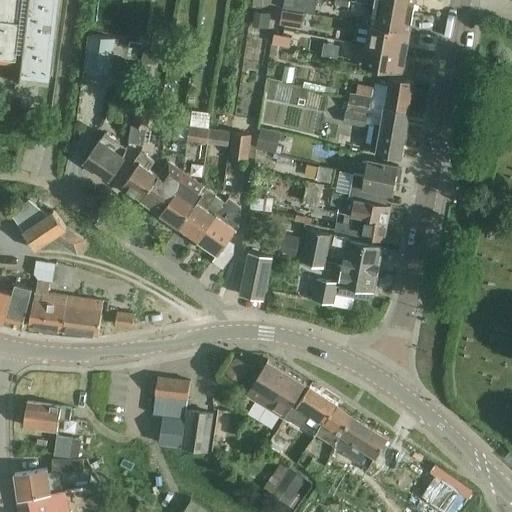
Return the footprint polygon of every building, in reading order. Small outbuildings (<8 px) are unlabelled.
[(0,0),(0,57),(16,60),(17,51),(23,52),(19,84),(20,84),(21,77),(49,80),(58,0),(0,0)] [(415,0),(374,0),(374,4),(413,12),(415,0)] [(413,12),(374,4),(370,24),(410,32),(410,31),(413,12)] [(300,27),(303,14),(282,10),(280,23),(300,27)] [(410,32),(370,24),(366,45),(406,52),(410,32)] [(272,42),(290,46),(292,36),(274,33),(272,42)] [(89,34),(84,70),(110,74),(115,37),(89,34)] [(403,72),(406,52),(366,45),(363,64),(403,72)] [(349,95),(347,110),(382,115),(384,105),(409,111),(409,110),(408,110),(413,80),(391,75),(391,76),(378,74),(377,82),(374,81),(373,84),(356,81),(354,96),(349,95)] [(144,145),(151,108),(137,105),(133,124),(131,124),(128,142),(144,145)] [(382,115),(347,110),(345,109),(343,122),(365,126),(366,124),(373,126),(369,151),(401,157),(409,111),(384,105),(382,115)] [(184,135),(186,124),(166,120),(165,132),(184,135)] [(187,140),(208,143),(210,129),(189,126),(187,140)] [(231,132),(210,129),(208,143),(229,146),(231,132)] [(256,147),(276,152),(280,133),(261,129),(256,147)] [(127,148),(105,132),(84,161),(85,161),(96,168),(94,171),(105,178),(107,176),(109,177),(109,178),(122,160),(127,148)] [(249,159),(252,135),(234,132),(230,156),(249,159)] [(122,186),(141,200),(158,175),(149,168),(154,161),(140,151),(133,160),(138,163),(122,186)] [(340,157),(341,168),(356,168),(355,157),(340,157)] [(348,196),(378,202),(381,191),(393,193),(395,180),(399,181),(402,168),(398,167),(398,165),(367,159),(363,175),(353,173),(348,196)] [(160,213),(188,175),(168,161),(158,175),(141,200),(159,213),(160,213)] [(332,183),(335,169),(319,166),(316,180),(332,183)] [(160,213),(179,226),(206,188),(203,186),(188,175),(160,213)] [(307,183),(303,202),(319,205),(323,186),(307,183)] [(271,187),(270,201),(291,202),(292,188),(271,187)] [(198,240),(225,202),(215,195),(216,194),(206,188),(179,226),(198,240)] [(355,214),(355,216),(366,218),(365,219),(387,223),(391,204),(378,202),(348,196),(334,193),(332,202),(340,204),(339,211),(355,214)] [(228,197),(225,202),(198,240),(218,254),(238,225),(240,206),(228,197)] [(31,199),(29,200),(11,213),(36,248),(53,238),(76,254),(85,240),(66,229),(53,210),(49,213),(31,199)] [(384,240),(387,223),(365,219),(366,218),(355,216),(353,224),(338,221),(336,230),(351,233),(351,234),(384,240)] [(301,263),(324,268),(331,234),(308,230),(301,263)] [(346,246),(343,265),(378,272),(382,247),(348,240),(349,237),(335,234),(332,244),(346,246)] [(272,256),(249,251),(240,294),(263,299),(272,256)] [(34,301),(29,326),(61,330),(65,305),(67,295),(48,292),(50,281),(71,286),(75,268),(68,265),(55,261),(55,263),(35,261),(34,271),(39,276),(36,290),(34,301)] [(372,300),(378,272),(343,265),(338,264),(335,282),(317,278),(313,298),(333,302),(334,293),(372,300)] [(0,311),(0,320),(23,327),(32,288),(15,283),(12,292),(8,304),(5,313),(0,311)] [(0,289),(0,311),(5,313),(8,304),(12,292),(0,289)] [(67,295),(65,305),(61,330),(98,334),(102,300),(67,295)] [(137,303),(136,317),(156,318),(156,304),(137,303)] [(117,311),(115,324),(132,327),(135,313),(117,311)] [(236,358),(228,371),(240,379),(249,366),(236,358)] [(292,406),(294,403),(293,402),(305,383),(268,359),(246,393),(283,417),(284,417),(285,418),(292,406)] [(167,396),(169,377),(158,376),(156,394),(167,396)] [(180,379),(169,377),(167,396),(177,397),(180,379)] [(191,380),(180,379),(177,397),(188,398),(191,380)] [(310,413),(323,421),(324,422),(337,403),(310,385),(297,405),(294,403),(292,406),(285,418),(301,428),(310,413)] [(153,413),(185,417),(188,398),(177,397),(167,396),(156,394),(153,413)] [(72,407),(27,401),(24,425),(57,430),(59,418),(70,419),(72,407)] [(332,448),(334,444),(353,415),(337,404),(338,403),(337,403),(324,422),(323,421),(313,436),(332,448)] [(183,445),(208,449),(213,413),(187,409),(183,445)] [(235,415),(233,436),(243,437),(246,416),(235,415)] [(357,456),(369,465),(388,437),(353,415),(334,444),(355,459),(357,456)] [(163,430),(161,443),(181,445),(183,432),(185,419),(165,416),(163,430)] [(56,436),(54,454),(79,457),(81,439),(56,436)] [(83,471),(83,458),(52,457),(52,471),(83,471)] [(303,467),(315,475),(321,464),(310,457),(303,467)] [(14,473),(18,498),(18,499),(39,493),(51,491),(47,467),(14,473)] [(301,483),(285,472),(271,493),(286,504),(301,483)] [(386,497),(391,487),(373,478),(368,488),(386,497)] [(331,509),(335,511),(344,511),(359,492),(348,485),(331,509)] [(20,511),(69,511),(64,489),(51,491),(39,493),(18,499),(18,498),(17,498),(20,511)] [(212,511),(191,497),(181,511),(212,511)]
